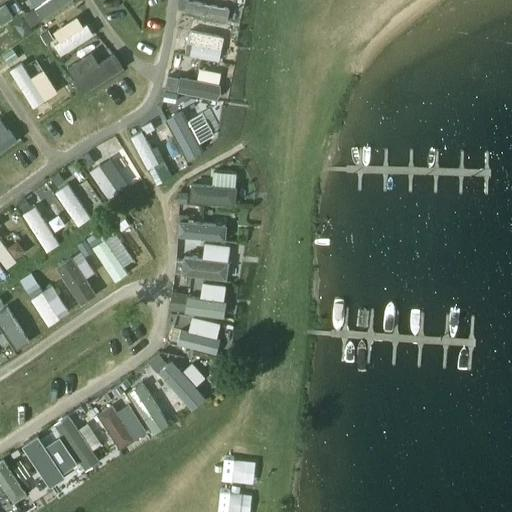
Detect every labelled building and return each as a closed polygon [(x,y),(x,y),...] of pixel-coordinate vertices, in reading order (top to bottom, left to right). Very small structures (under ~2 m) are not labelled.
[(0,24),(17,14),(9,0),(0,5),(0,24)] [(31,0),(44,17),(68,0),(31,0)] [(32,25),(42,19),(35,8),(25,14),(32,25)] [(55,44),(64,55),(94,31),(79,12),(55,31),(61,39),(55,44)] [(191,29),(187,55),(222,60),(226,33),(191,29)] [(53,38),(48,30),(41,35),(46,43),(53,38)] [(185,41),(176,39),(174,51),(183,53),(185,41)] [(2,55),(8,63),(18,57),(12,48),(2,55)] [(124,65),(116,52),(101,62),(92,50),(68,66),(85,91),(124,65)] [(24,60),(11,68),(35,106),(60,90),(45,66),(33,74),(24,60)] [(176,91),(179,79),(168,76),(165,89),(176,91)] [(163,100),(176,103),(178,94),(165,91),(163,100)] [(169,117),(189,158),(204,151),(183,110),(169,117)] [(7,117),(0,120),(0,151),(19,143),(7,117)] [(142,127),(146,134),(155,129),(151,122),(142,127)] [(95,161),(88,152),(82,156),(89,166),(95,161)] [(214,170),(214,182),(191,182),(191,201),(238,202),(239,170),(214,170)] [(52,177),(57,185),(64,180),(59,173),(52,177)] [(80,225),(94,215),(70,180),(55,190),(80,225)] [(179,192),(179,202),(187,203),(188,192),(179,192)] [(17,202),(23,211),(31,206),(24,197),(17,202)] [(228,238),(228,220),(179,219),(179,237),(228,238)] [(96,232),(87,238),(92,246),(101,240),(96,232)] [(92,250),(85,239),(78,245),(85,255),(92,250)] [(178,274),(230,276),(230,242),(205,242),(205,255),(178,254),(178,274)] [(187,311),(226,315),(229,282),(204,280),(203,295),(189,294),(187,311)] [(31,297),(42,290),(37,283),(27,290),(31,297)] [(173,291),(171,308),(185,310),(188,293),(173,291)] [(194,314),(189,329),(183,327),(179,341),(213,352),(222,323),(194,314)] [(157,371),(167,363),(159,353),(149,362),(157,371)] [(207,375),(193,361),(185,369),(173,357),(159,371),(194,408),(207,395),(198,385),(207,375)] [(145,379),(128,390),(153,433),(171,423),(145,379)] [(123,447),(137,437),(108,394),(93,404),(123,447)] [(86,467),(100,458),(95,450),(104,445),(89,421),(81,426),(72,411),(58,421),(86,467)] [(48,486),(66,478),(44,432),(27,440),(48,486)] [(0,476),(15,501),(29,493),(6,456),(0,459),(0,476)] [(232,479),(233,457),(223,457),(223,479),(232,479)]
